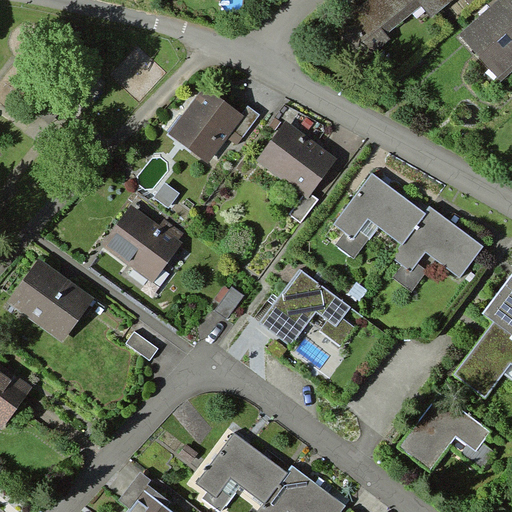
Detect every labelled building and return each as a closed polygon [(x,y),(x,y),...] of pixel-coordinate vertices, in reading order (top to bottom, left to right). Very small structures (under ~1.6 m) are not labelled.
[(373,0),(337,28),(366,64),(393,43),(389,37),(427,8),(436,19),(460,0),(373,0)] [(511,75),(511,1),(511,0),(506,0),(464,39),(504,83),(511,75)] [(248,118),(205,89),(171,138),(213,168),(248,118)] [(339,162),(286,127),(259,167),(311,203),(339,162)] [(429,217),(373,177),(336,228),(358,244),(372,224),(406,248),(429,217)] [(185,245),(134,210),(104,252),(156,287),(185,245)] [(486,250),(433,211),(429,217),(406,248),(396,262),(414,275),(429,255),(464,280),(486,250)] [(97,305),(42,264),(11,306),(66,347),(97,305)] [(352,310),(301,275),(265,327),(297,348),(318,316),(339,330),(352,310)] [(511,284),(488,318),(499,326),(511,335),(511,284)] [(511,336),(499,326),(458,380),(491,405),(511,376),(511,336)] [(36,391),(0,364),(0,432),(4,435),(36,391)] [(493,435),(442,398),(402,452),(433,475),(458,441),(478,456),(493,435)] [(288,476),(236,439),(201,487),(218,499),(232,480),(269,507),(265,511),(345,511),(349,506),(295,467),(288,476)] [(172,511),(145,491),(129,511),(172,511)]
